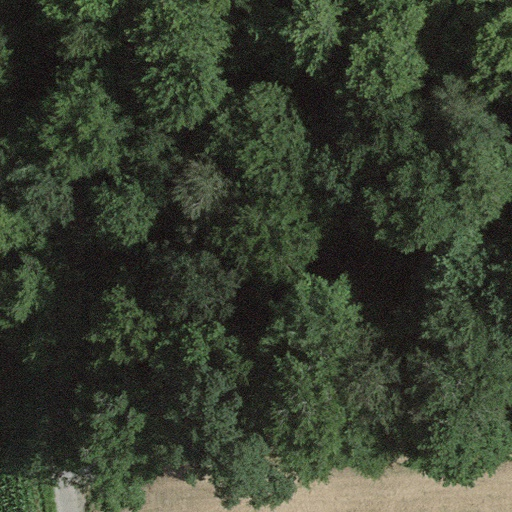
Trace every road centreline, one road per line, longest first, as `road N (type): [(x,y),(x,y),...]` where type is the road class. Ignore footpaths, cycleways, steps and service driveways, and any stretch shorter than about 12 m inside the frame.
road 1 (track): [(58,479),(511,430)]
road 2 (track): [(0,243),(66,511)]
